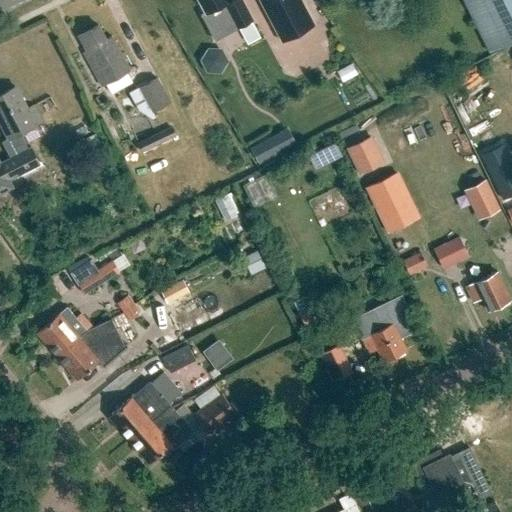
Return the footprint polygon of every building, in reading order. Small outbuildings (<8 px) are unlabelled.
[(198,0),(205,13),(201,15),(215,41),(223,36),(221,34),(226,31),(228,34),(252,21),(241,0),(231,0),(229,2),(227,0),(198,0)] [(259,0),(281,42),(313,25),(299,0),(259,0)] [(511,0),(463,0),(490,52),(511,41),(511,0)] [(130,71),(112,36),(107,39),(98,23),(76,35),(85,51),(82,53),(100,87),(130,71)] [(170,102),(156,77),(137,87),(151,113),(170,102)] [(0,192),(11,187),(8,180),(38,164),(30,148),(28,149),(20,134),(41,122),(33,106),(26,110),(14,87),(0,94),(0,121),(9,138),(1,142),(10,159),(0,164),(0,192)] [(260,167),(299,144),(287,125),(248,147),(260,167)] [(171,127),(137,144),(141,153),(176,136),(171,127)] [(373,136),(347,149),(362,176),(387,163),(373,136)] [(316,168),(344,158),(339,144),(311,154),(316,168)] [(511,195),(511,160),(504,145),(479,157),(500,202),(511,195)] [(245,186),(254,207),(276,196),(267,176),(245,186)] [(480,221),(503,210),(488,180),(466,191),(480,221)] [(433,249),(443,269),(468,257),(458,236),(433,249)] [(424,257),(407,265),(411,275),(429,267),(424,257)] [(84,295),(119,272),(111,260),(76,283),(84,295)] [(497,272),(466,287),(473,302),(481,298),(488,311),(511,300),(497,272)] [(167,303),(190,295),(185,280),(162,288),(167,303)] [(293,301),(305,326),(323,317),(312,292),(293,301)] [(127,296),(117,304),(131,322),(142,313),(127,296)] [(59,313),(36,333),(57,356),(86,331),(87,330),(67,307),(59,313)] [(57,356),(77,380),(99,361),(103,365),(102,366),(103,368),(127,347),(126,346),(125,347),(111,319),(87,330),(86,331),(57,356)] [(393,323),(361,338),(368,352),(377,348),(383,362),(406,351),(393,323)] [(218,371),(235,359),(221,340),(205,351),(218,371)] [(169,373),(194,360),(186,345),(161,357),(169,373)] [(335,383),(356,371),(341,345),(320,357),(335,383)] [(150,381),(108,417),(129,440),(170,405),(150,381)] [(221,394),(191,415),(207,436),(236,415),(221,394)] [(188,426),(170,405),(129,440),(149,464),(172,444),(174,447),(191,432),(187,427),(188,426)] [(411,463),(423,488),(433,483),(437,490),(444,487),(449,496),(473,485),(460,457),(451,461),(448,457),(443,459),(439,450),(411,463)] [(358,511),(350,494),(339,499),(344,509),(337,511),(358,511)]
